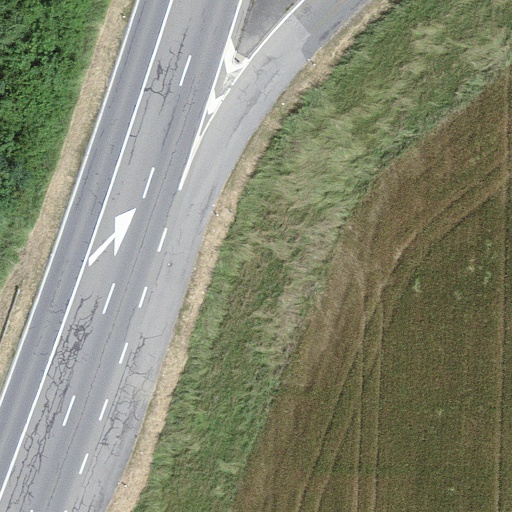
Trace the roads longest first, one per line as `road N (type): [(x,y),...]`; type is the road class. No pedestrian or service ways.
road 1 (primary): [(132,179),(13,511)]
road 2 (tertiary): [(132,179),(334,0)]
road 3 (primary): [(190,0),(132,179)]
